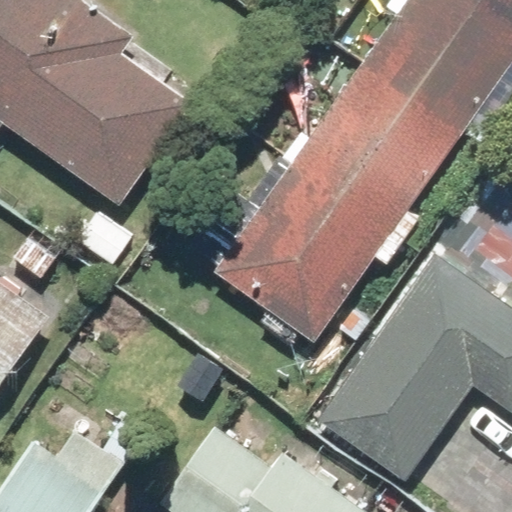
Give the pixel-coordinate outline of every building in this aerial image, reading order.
[(0,0),(0,114),(125,207),(197,110),(161,84),(174,66),(84,0),(0,0)] [(511,0),(412,0),(215,270),(310,339),(511,62),(511,0)] [(511,312),(433,256),(319,416),(408,479),(476,382),(511,407),(511,312)] [(0,386),(50,313),(0,278),(0,386)] [(93,511),(118,476),(47,426),(0,493),(0,511),(93,511)] [(220,429),(167,502),(180,511),(366,511),(286,454),(275,469),(220,429)]
